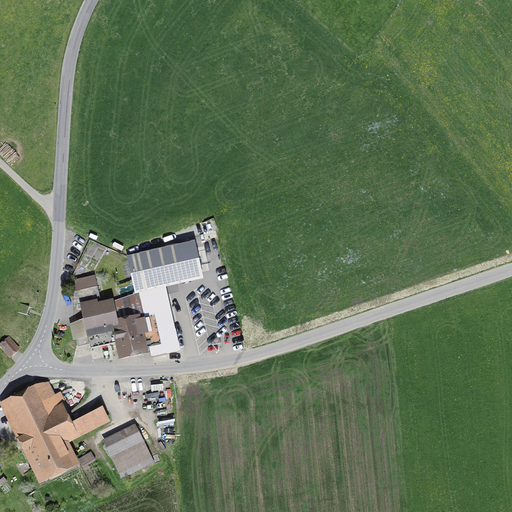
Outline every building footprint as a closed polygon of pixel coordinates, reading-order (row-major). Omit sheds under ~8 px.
[(135,292),(165,285),(203,276),(195,239),(127,255),(135,292)] [(165,285),(135,292),(114,301),(113,297),(99,300),(93,275),(76,279),(92,348),(116,342),(119,358),(150,351),(151,356),(180,349),(165,285)] [(31,306),(21,303),(18,312),(28,315),(31,306)] [(11,340),(0,349),(11,362),(22,354),(11,340)] [(52,383),(6,405),(41,479),(74,464),(65,445),(113,423),(106,410),(77,423),(63,395),(58,397),(52,383)] [(140,428),(107,442),(115,460),(148,446),(140,428)] [(95,459),(91,452),(80,459),(84,466),(95,459)]
